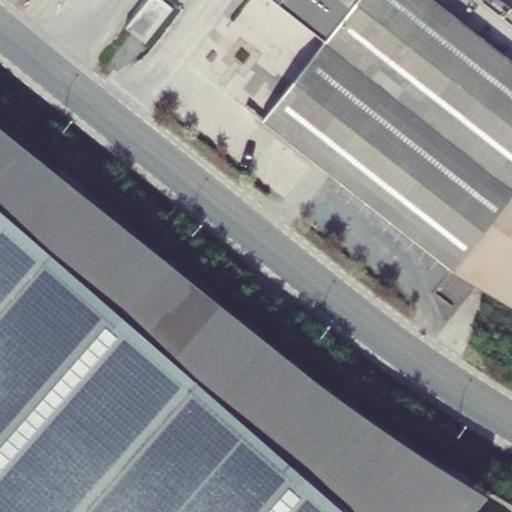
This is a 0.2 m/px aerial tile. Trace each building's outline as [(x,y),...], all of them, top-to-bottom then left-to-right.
[(172,9),(161,0),(146,0),(124,27),(144,43),(172,9)] [(261,121),(451,271),(511,193),(511,61),(433,0),(355,0),(324,41),(261,121)] [(272,0),(324,41),(355,0),(272,0)] [(0,511),(472,511),(486,494),(408,444),(338,395),(266,340),(227,307),(130,228),(0,121),(0,511)] [(451,272),(511,307),(511,193),(451,271),(451,272)]
